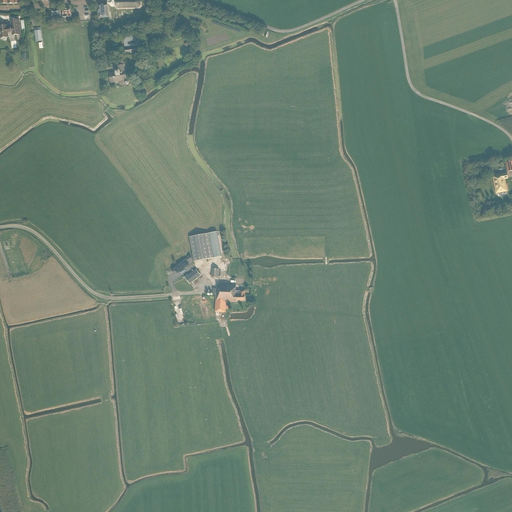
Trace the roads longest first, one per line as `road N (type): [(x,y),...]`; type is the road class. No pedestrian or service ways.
road 1 (unclassified): [(511,140),(413,91),(395,0)]
road 2 (unclassified): [(171,296),(96,296),(35,232),(0,228)]
road 3 (unclassified): [(369,0),(275,33),(195,0)]
